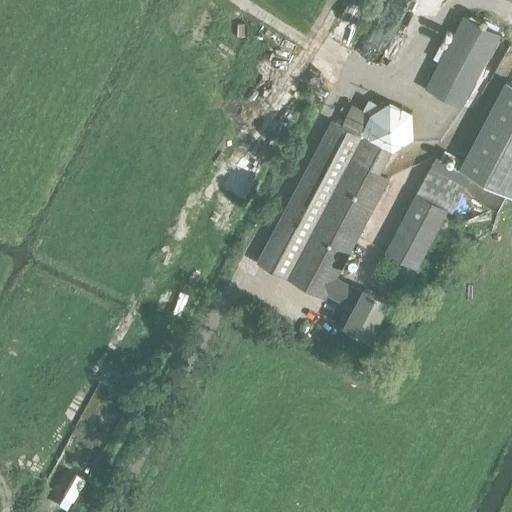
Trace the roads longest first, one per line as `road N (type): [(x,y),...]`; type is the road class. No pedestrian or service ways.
road 1 (track): [(346,0),(6,511)]
road 2 (track): [(457,0),(414,77),(351,85),(236,271)]
